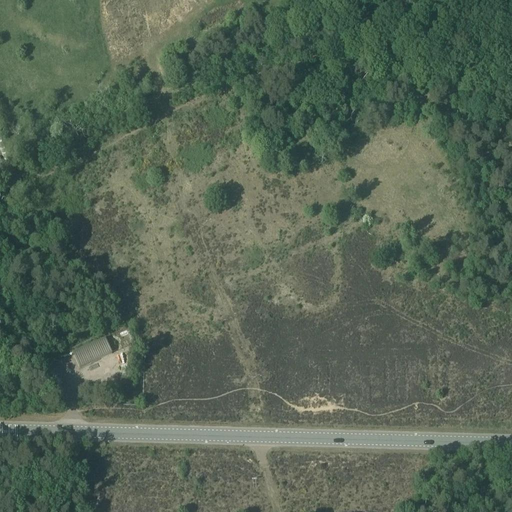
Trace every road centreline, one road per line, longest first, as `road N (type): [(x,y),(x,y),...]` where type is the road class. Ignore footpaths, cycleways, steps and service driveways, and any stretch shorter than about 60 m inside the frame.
road 1 (tertiary): [(511,444),(14,431)]
road 2 (track): [(141,45),(166,110),(180,195),(250,379),(270,511)]
